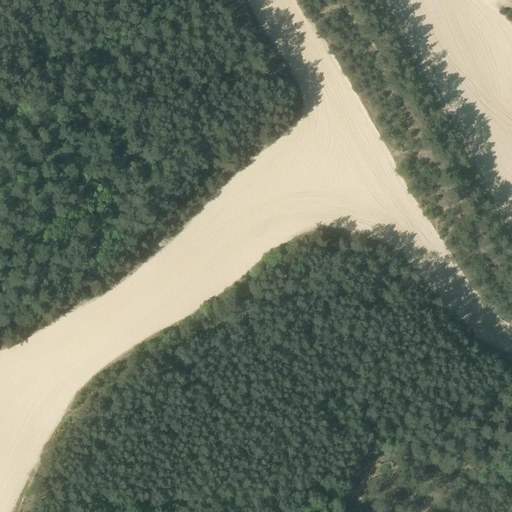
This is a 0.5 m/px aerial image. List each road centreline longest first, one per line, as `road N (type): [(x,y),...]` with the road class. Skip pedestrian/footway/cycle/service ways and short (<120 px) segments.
road 1 (track): [(0,434),(26,388),(237,231),(302,207),(344,210),(407,234)]
road 2 (track): [(511,342),(475,318),(407,234),(277,0)]
road 3 (track): [(237,231),(273,200),(308,145),(320,107),(316,72)]
